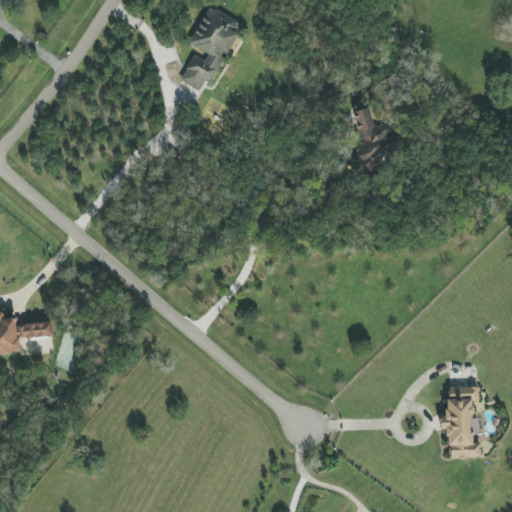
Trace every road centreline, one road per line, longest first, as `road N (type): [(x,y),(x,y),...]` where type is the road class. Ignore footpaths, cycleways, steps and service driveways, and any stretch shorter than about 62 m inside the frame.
road 1 (residential): [(0,168),(305,427)]
road 2 (residential): [(111,0),(0,146)]
